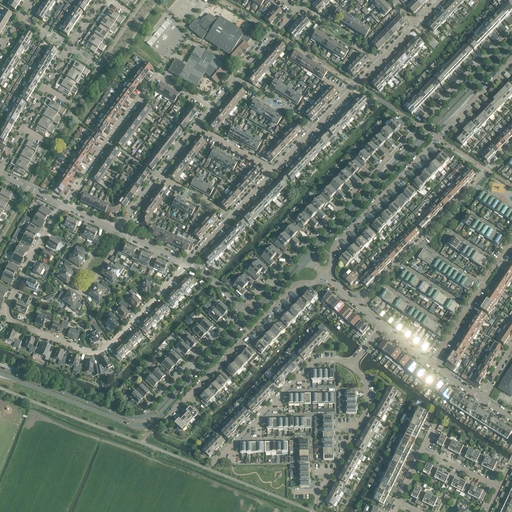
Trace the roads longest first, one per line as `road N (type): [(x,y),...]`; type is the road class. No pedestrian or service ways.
road 1 (residential): [(511,30),(250,302)]
road 2 (residential): [(187,262),(99,352),(12,323),(6,308),(61,205)]
road 3 (secondary): [(511,40),(304,257)]
road 4 (secondary): [(308,261),(511,49)]
road 5 (residential): [(511,61),(335,246),(323,275)]
road 6 (secondary): [(0,373),(132,425),(154,419),(199,373)]
road 7 (secondary): [(196,369),(153,412),(135,418),(0,367)]
road 8 (residential): [(356,305),(511,145)]
road 9 (residential): [(61,205),(151,80),(161,77),(210,108)]
road 10 (residential): [(323,275),(296,284),(165,419)]
road 11 (residential): [(0,169),(103,0)]
road 12 (residential): [(214,463),(307,366),(319,359),(351,365)]
road 13 (residential): [(351,365),(365,380),(368,405),(314,504)]
road 14 (residential): [(125,233),(83,293),(72,285),(110,225)]
road 15 (residential): [(312,132),(415,24)]
road 16 (residential): [(431,364),(511,242)]
